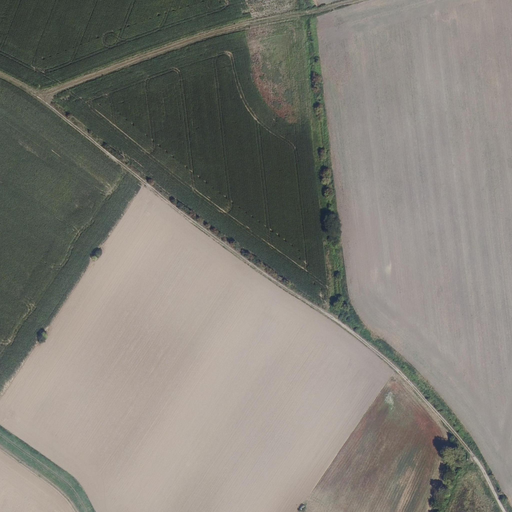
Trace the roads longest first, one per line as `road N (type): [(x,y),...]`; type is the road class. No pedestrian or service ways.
road 1 (track): [(0,78),(36,95),(400,371),(480,468),(503,511)]
road 2 (track): [(36,95),(236,27),(355,0)]
